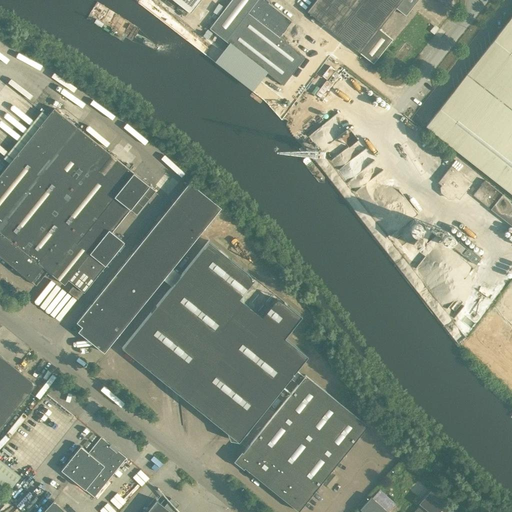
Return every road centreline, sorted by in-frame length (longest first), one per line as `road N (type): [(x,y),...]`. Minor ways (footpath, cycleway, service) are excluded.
road 1 (unknown): [(51,349),(164,201),(167,182),(162,168),(60,83),(0,55)]
road 2 (unclassified): [(249,511),(0,307)]
road 3 (unknown): [(401,100),(388,122),(390,152),(476,228),(487,243),(484,279)]
road 4 (unclassified): [(334,50),(401,100),(482,0)]
